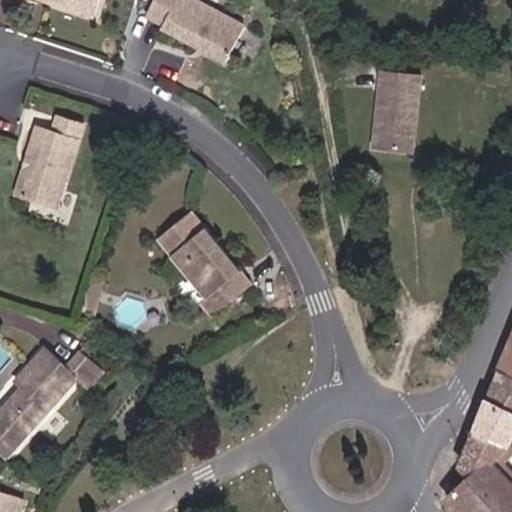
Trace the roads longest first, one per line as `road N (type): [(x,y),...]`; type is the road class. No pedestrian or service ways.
road 1 (residential): [(0,52),(167,103),(245,166),(309,262),(336,327),(345,403)]
road 2 (residential): [(404,431),(459,396),(511,276)]
road 3 (residential): [(345,403),(321,412),(297,441),(298,484),(321,511)]
